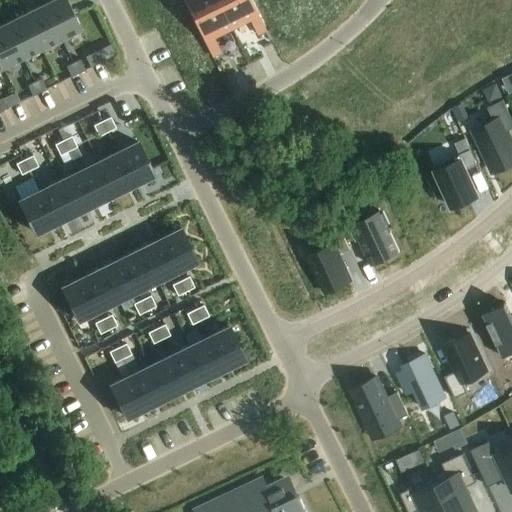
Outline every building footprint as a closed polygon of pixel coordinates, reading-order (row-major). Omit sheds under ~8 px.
[(66,0),(52,0),(44,4),(61,39),(81,29),(66,0)] [(185,0),(192,15),(219,2),(217,0),(185,0)] [(250,0),(222,0),(219,2),(232,28),(250,19),(258,15),(250,0)] [(511,0),(496,0),(498,4),(501,3),(506,16),(511,13),(511,0)] [(219,2),(192,15),(205,41),(213,38),(232,28),(219,2)] [(442,3),(417,24),(440,52),(425,65),(448,91),(470,71),(457,56),(474,41),(462,27),(465,25),(456,15),(453,17),(442,3)] [(44,4),(24,14),(41,48),(61,39),(44,4)] [(24,14),(5,24),(22,58),(41,48),(24,14)] [(260,19),(252,23),(258,34),(265,30),(260,19)] [(5,24),(0,26),(0,62),(3,68),(22,58),(5,24)] [(215,42),(207,45),(213,56),(220,53),(215,42)] [(110,45),(103,48),(108,59),(115,55),(110,45)] [(417,110),(437,94),(417,71),(408,78),(388,55),(364,74),(393,107),(406,97),(417,110)] [(80,60),(73,63),(78,73),(85,70),(80,60)] [(73,63),(66,66),(72,77),(78,73),(73,63)] [(511,76),(511,75),(502,79),(509,94),(511,92),(511,76)] [(41,78),(34,82),(39,92),(46,89),(41,78)] [(34,82),(28,86),(33,96),(39,92),(34,82)] [(495,85),(483,91),(487,99),(493,101),(500,97),(495,85)] [(492,171),(511,161),(511,143),(506,130),(511,127),(511,120),(502,100),(490,106),(496,119),(473,130),(492,171)] [(110,118),(102,121),(107,132),(115,128),(110,118)] [(102,121),(94,125),(99,136),(107,132),(102,121)] [(72,137),(63,141),(68,151),(77,147),(72,137)] [(63,141),(55,145),(60,155),(68,151),(63,141)] [(137,142),(118,151),(134,184),(154,174),(137,142)] [(459,153),(459,154),(466,170),(477,165),(469,148),(459,153)] [(118,151),(98,161),(114,194),(134,184),(118,151)] [(459,154),(433,166),(451,207),(478,195),(466,170),(459,154)] [(33,156),(24,160),(30,171),(38,167),(33,156)] [(24,160),(16,164),(21,175),(30,171),(24,160)] [(98,161),(78,171),(95,203),(114,194),(98,161)] [(78,171),(59,181),(75,213),(95,203),(78,171)] [(59,181),(39,191),(55,223),(75,213),(59,181)] [(341,190),(330,195),(341,217),(351,211),(341,190)] [(39,191),(20,200),(36,233),(55,223),(39,191)] [(388,226),(380,210),(378,211),(376,207),(358,216),(356,212),(343,218),(355,242),(358,240),(371,265),(398,252),(385,227),(388,226)] [(329,244),(307,254),(325,293),(351,280),(339,254),(349,249),(337,225),(323,232),(329,244)] [(180,228),(161,238),(177,270),(196,261),(180,228)] [(161,238),(141,248),(157,280),(177,270),(161,238)] [(141,248),(122,257),(138,290),(157,280),(141,248)] [(122,257),(102,267),(118,300),(138,290),(122,257)] [(102,267),(82,277),(99,309),(118,300),(102,267)] [(255,291),(278,279),(272,267),(249,279),(255,291)] [(82,277),(63,287),(79,319),(99,309),(82,277)] [(189,277),(181,281),(186,291),(194,287),(189,277)] [(282,301),(299,290),(291,278),(274,289),(282,301)] [(181,281),(172,285),(177,295),(186,291),(181,281)] [(150,296),(142,300),(147,311),(155,307),(150,296)] [(142,300),(134,304),(139,315),(147,311),(142,300)] [(203,306),(195,310),(200,320),(209,316),(203,306)] [(502,307),(485,316),(501,352),(511,346),(511,324),(510,325),(502,307)] [(195,310),(187,314),(192,324),(200,320),(195,310)] [(111,315),(103,319),(108,330),(116,326),(111,315)] [(103,319),(95,323),(100,334),(108,330),(103,319)] [(165,325),(156,329),(161,340),(170,336),(165,325)] [(229,326),(209,335),(225,368),(245,358),(229,326)] [(156,329),(148,333),(153,344),(161,340),(156,329)] [(209,335),(190,345),(206,377),(225,368),(209,335)] [(472,340),(446,352),(458,378),(447,383),(457,405),(468,400),(464,390),(490,378),(472,340)] [(126,344),(118,348),(123,359),(131,355),(126,344)] [(189,345),(170,355),(186,387),(206,377),(189,345)] [(118,348),(109,352),(115,363),(123,359),(118,348)] [(404,369),(397,373),(407,394),(414,390),(423,408),(446,397),(425,354),(402,365),(404,369)] [(170,355),(150,365),(166,397),(186,387),(170,355)] [(150,365),(131,374),(147,407),(166,397),(150,365)] [(131,374),(111,384),(127,417),(147,407),(131,374)] [(377,377),(350,389),(370,432),(398,419),(408,414),(397,392),(386,397),(377,377)] [(454,413),(445,417),(450,429),(460,425),(454,413)] [(460,429),(449,435),(456,448),(466,443),(460,429)] [(485,443),(470,450),(483,478),(498,470),(485,443)] [(511,445),(495,454),(511,488),(511,445)] [(418,450),(397,459),(402,470),(423,461),(418,450)] [(448,474),(435,480),(449,511),(471,511),(475,510),(464,487),(476,482),(463,454),(443,464),(448,474)] [(195,511),(306,511),(299,495),(294,498),(285,478),(267,487),(263,478),(195,510),(195,511)] [(412,488),(400,493),(409,511),(411,511),(421,508),(423,511),(449,511),(435,480),(413,490),(412,488)]
